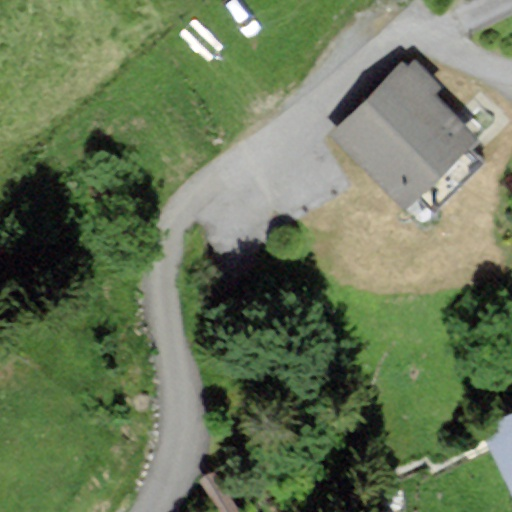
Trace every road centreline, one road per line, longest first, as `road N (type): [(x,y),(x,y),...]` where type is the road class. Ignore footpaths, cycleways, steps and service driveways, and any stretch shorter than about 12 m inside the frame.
road 1 (residential): [(155,511),(180,433),(166,302),(171,235),(204,187),(243,159)]
road 2 (residential): [(243,159),(306,122),(376,62),(432,32),(511,80)]
